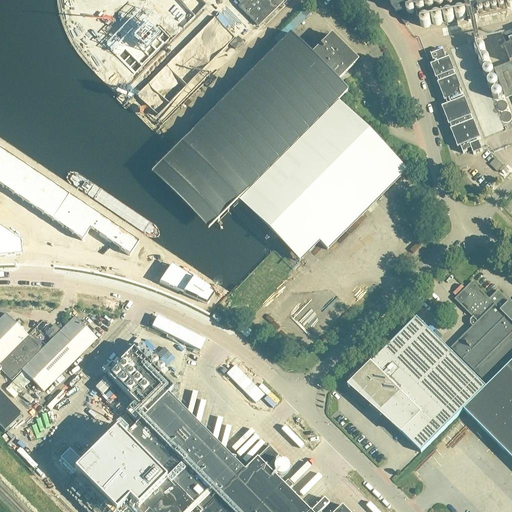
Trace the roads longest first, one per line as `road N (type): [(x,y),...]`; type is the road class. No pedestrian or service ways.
road 1 (unclassified): [(0,279),(81,283),(161,307),(225,340),(295,399)]
road 2 (unclassified): [(466,226),(439,183),(399,42),(365,0)]
road 3 (unclassified): [(295,399),(466,226)]
road 4 (unclassified): [(295,399),(407,511)]
